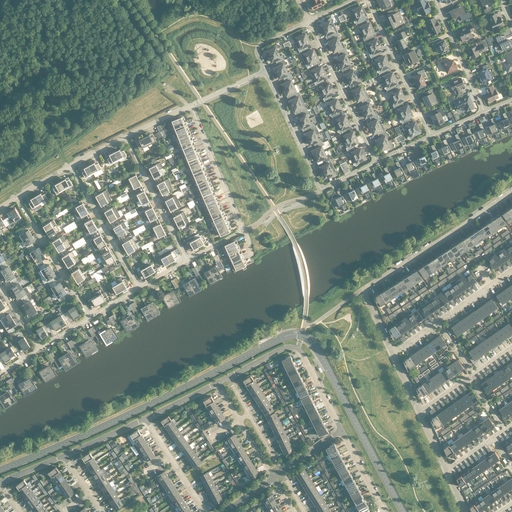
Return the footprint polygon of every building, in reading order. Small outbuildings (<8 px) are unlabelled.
[(322,5),(319,0),(311,0),(312,1),(313,2),(310,4),(313,10),(322,5)] [(389,0),(377,0),(378,1),(379,1),(380,3),(379,3),(382,9),(385,7),(386,9),(391,7),(389,0)] [(429,11),(431,10),(428,3),(427,4),(426,2),(425,2),(424,0),(420,0),(416,2),(417,4),(415,5),(418,12),(420,11),(422,16),(430,12),(429,11)] [(490,8),(493,6),(491,2),(493,1),(491,0),(479,0),(482,6),(485,5),(486,9),(484,10),(485,14),(491,11),(490,8)] [(449,11),(451,16),(452,16),(454,19),(454,18),(460,16),(462,21),(472,17),(469,12),(466,13),(462,5),(460,6),(458,6),(458,7),(450,10),(450,11),(449,11)] [(353,12),(355,16),(365,11),(363,8),(362,8),(361,6),(356,8),(350,9),(349,12),(351,13),(353,12)] [(366,15),(365,11),(355,16),(357,20),(354,20),(354,22),(356,24),(357,25),(364,21),(363,19),(366,17),(365,15),(366,15)] [(392,15),(392,13),(385,16),(389,24),(391,23),(393,27),(403,23),(398,12),(392,15)] [(493,30),(503,25),(500,18),(497,19),(495,14),(489,17),(491,22),(490,22),(493,30)] [(436,22),(434,17),(434,18),(427,21),(431,30),(430,31),(431,34),(432,34),(433,35),(440,31),(439,28),(440,27),(439,26),(440,25),(439,25),(438,24),(439,23),(438,23),(437,21),(436,22)] [(321,27),(323,31),(332,26),(331,22),(333,22),(333,19),(330,18),(326,22),(322,25),(323,27),(321,27)] [(365,24),(364,21),(357,25),(361,33),(363,32),(372,28),(371,24),(369,25),(368,23),(365,24)] [(334,25),(332,26),(323,31),(325,34),(326,34),(327,36),(330,34),(331,37),(339,33),(334,25)] [(471,25),(465,27),(464,27),(457,30),(459,33),(463,41),(473,37),(470,32),(473,31),(471,25)] [(374,31),(372,28),(363,32),(365,38),(363,39),(364,41),(372,38),(371,35),(373,34),(372,32),(374,31)] [(398,34),(400,39),(397,41),(398,45),(397,45),(399,49),(400,48),(400,49),(407,46),(403,38),(406,37),(403,31),(398,34)] [(297,39),(299,43),(308,38),(307,35),(305,36),(304,33),(300,36),(300,35),(293,36),(293,40),(295,41),(297,39)] [(339,33),(331,37),(332,40),(329,41),(330,43),(329,44),(331,47),(340,43),(338,37),(341,36),(339,33)] [(504,35),(499,37),(501,41),(502,43),(499,44),(503,51),(511,46),(511,45),(510,40),(506,41),(505,39),(506,39),(504,35)] [(310,42),(308,38),(299,43),(296,44),(300,53),(308,49),(307,46),(310,45),(309,42),(310,42)] [(373,40),(372,38),(364,41),(365,44),(365,45),(367,50),(380,44),(378,41),(377,41),(376,39),(373,40)] [(436,48),(439,47),(442,54),(446,53),(445,52),(449,50),(444,40),(441,41),(440,38),(433,41),(436,48)] [(476,47),(468,50),(469,54),(468,54),(470,59),(471,58),(479,55),(479,53),(485,50),(484,48),(488,46),(485,39),(476,43),(478,46),(476,47)] [(345,47),(342,42),(340,43),(331,47),(332,51),(334,50),(335,52),(338,51),(339,53),(346,50),(345,47)] [(267,54),(269,57),(278,53),(277,49),(279,48),(280,46),(276,44),(272,48),(272,49),(268,51),(269,53),(267,54)] [(381,48),(380,44),(367,50),(371,58),(372,58),(380,54),(378,52),(381,50),(380,48),(381,48)] [(426,53),(423,46),(419,48),(417,53),(418,54),(422,55),(426,53)] [(309,51),(308,49),(300,53),(304,61),(316,55),(315,51),(313,52),(312,50),(309,51)] [(347,51),(346,50),(339,53),(340,56),(337,57),(338,60),(337,60),(339,64),(348,59),(346,55),(349,55),(349,52),(347,51)] [(418,60),(414,50),(403,55),(405,60),(404,60),(406,65),(407,64),(408,65),(409,66),(412,64),(412,63),(418,60)] [(280,57),(278,53),(269,57),(270,60),(272,60),(273,62),(276,61),(277,63),(284,60),(284,59),(284,56),(282,55),(280,57)] [(381,57),(380,54),(372,58),(372,59),(372,62),(374,63),(376,61),(378,65),(387,61),(386,57),(385,58),(384,56),(381,57)] [(318,58),(316,55),(304,61),(308,69),(316,65),(315,62),(318,61),(316,59),(318,58)] [(457,69),(455,66),(456,65),(455,65),(454,63),(455,63),(455,62),(454,63),(453,60),(449,62),(448,58),(441,61),(445,70),(446,70),(447,73),(449,72),(450,73),(454,71),(453,70),(457,69)] [(351,65),(348,59),(339,64),(340,67),(342,66),(343,69),(346,67),(347,70),(354,66),(354,65),(353,63),(351,65)] [(285,61),(284,60),(277,63),(278,66),(275,67),(276,69),(275,70),(276,74),(286,69),(284,65),(287,65),(287,62),(285,61)] [(389,64),(387,61),(378,65),(380,69),(377,69),(377,72),(379,73),(379,74),(380,74),(387,71),(386,68),(389,67),(388,65),(389,64)] [(491,78),(491,77),(491,76),(491,74),(490,74),(489,73),(487,69),(490,68),(488,64),(482,67),(484,69),(479,71),(480,74),(479,76),(478,77),(481,84),(491,79),(491,78)] [(317,68),(316,65),(308,69),(312,77),(315,76),(324,71),(322,68),(321,68),(320,66),(317,68)] [(355,66),(354,66),(347,70),(348,72),(345,74),(346,76),(345,77),(347,80),(356,75),(353,70),(357,68),(355,66)] [(288,73),(286,69),(276,74),(278,77),(279,76),(280,79),(283,77),(284,80),(292,76),(291,75),(292,73),(290,71),(288,73)] [(426,76),(423,69),(417,72),(418,75),(413,78),(418,89),(426,85),(423,78),(426,76)] [(326,75),(324,71),(315,76),(317,81),(314,83),(315,86),(316,85),(324,81),(323,79),(325,77),(324,75),(326,75)] [(388,74),(387,71),(380,74),(379,74),(379,75),(380,78),(383,76),(386,82),(395,77),(394,74),(392,74),(391,72),(388,74)] [(358,79),(356,75),(347,80),(348,83),(350,83),(351,85),(353,84),(355,86),(362,83),(362,81),(362,79),(360,78),(358,79)] [(293,78),(292,76),(284,80),(286,83),(283,84),(284,86),(282,87),(284,90),(294,86),(291,79),(293,78)] [(397,81),(395,77),(386,82),(383,83),(385,86),(384,88),(387,90),(387,91),(395,87),(394,85),(396,84),(395,81),(397,81)] [(460,90),(459,88),(464,86),(461,78),(457,80),(456,79),(454,80),(454,81),(450,83),(453,91),(454,90),(457,97),(463,94),(460,90)] [(325,84),(324,81),(316,85),(317,86),(316,89),(319,90),(321,88),(322,92),(332,88),(330,84),(329,85),(328,83),(325,84)] [(363,84),(362,83),(355,86),(356,89),(353,90),(354,92),(353,93),(355,96),(364,92),(366,91),(365,88),(365,85),(363,84)] [(297,92),(294,86),(284,90),(286,94),(287,93),(288,95),(291,94),(292,96),(300,93),(299,92),(297,92)] [(498,94),(496,90),(495,91),(495,90),(494,91),(492,86),(486,88),(487,91),(488,92),(488,93),(486,94),(489,102),(498,98),(497,95),(498,94)] [(396,90),(395,87),(387,91),(386,91),(387,94),(391,93),(393,98),(403,94),(401,90),(400,91),(399,89),(396,90)] [(334,91),(332,88),(322,92),(325,98),(323,99),(324,101),(332,98),(331,95),(333,94),(332,92),(334,91)] [(437,103),(433,95),(434,94),(432,90),(431,91),(430,90),(424,93),(425,96),(424,100),(427,107),(437,103)] [(368,94),(366,91),(364,92),(355,96),(356,100),(358,99),(359,101),(361,100),(363,103),(370,99),(370,98),(370,95),(368,94)] [(303,101),(300,93),(292,96),(293,99),(290,100),(291,103),(290,103),(292,107),(303,101)] [(404,97),(403,94),(393,98),(391,99),(394,105),(393,105),(394,108),(395,108),(395,107),(402,104),(401,101),(404,100),(403,98),(404,97)] [(467,111),(474,108),(472,103),(471,103),(471,101),(469,96),(452,103),(456,110),(459,109),(460,109),(460,108),(464,107),(465,107),(467,111)] [(333,100),(332,98),(324,101),(325,103),(324,105),(327,106),(328,110),(330,109),(340,104),(338,100),(337,101),(336,99),(333,100)] [(371,100),(370,99),(363,103),(364,105),(361,107),(362,109),(361,109),(362,113),(372,108),(369,102),(371,100)] [(305,104),(303,101),(292,107),(293,110),(295,109),(296,112),(298,110),(300,113),(307,109),(307,108),(307,106),(305,104)] [(342,107),(340,104),(330,109),(332,112),(330,113),(329,115),(332,117),(332,118),(340,114),(339,112),(341,110),(340,108),(342,107)] [(404,107),(402,104),(395,107),(395,108),(395,109),(395,111),(397,113),(399,111),(401,115),(410,110),(409,107),(407,107),(406,105),(404,107)] [(374,112),(372,108),(362,113),(364,116),(365,116),(367,118),(369,116),(371,119),(378,115),(378,114),(378,112),(376,110),(374,112)] [(436,126),(448,120),(442,108),(435,111),(437,114),(431,116),(436,126)] [(308,111),(307,109),(300,113),(301,116),(298,117),(299,119),(298,120),(299,123),(309,119),(307,115),(310,114),(310,112),(308,111)] [(412,114),(410,110),(401,115),(403,119),(400,119),(400,122),(402,123),(402,124),(410,120),(409,118),(412,117),(411,114),(412,114)] [(503,120),(501,121),(497,123),(502,130),(507,128),(509,134),(511,132),(511,127),(505,112),(502,114),(505,120),(504,121),(503,120)] [(341,117),(340,114),(332,118),(333,119),(332,122),(335,123),(336,121),(338,125),(348,120),(346,117),(345,118),(344,115),(341,117)] [(379,117),(378,115),(371,119),(372,122),(369,123),(370,125),(369,126),(370,129),(380,125),(377,118),(379,117)] [(172,121),(174,126),(184,122),(182,117),(172,121)] [(492,125),(489,126),(485,128),(490,135),(495,133),(497,139),(502,137),(502,138),(493,118),(490,119),(493,125),(492,126),(492,125)] [(311,123),(309,119),(299,123),(301,127),(302,126),(303,128),(306,127),(307,129),(315,126),(314,125),(315,122),(313,121),(311,123)] [(350,124),(348,120),(338,125),(340,129),(338,129),(337,132),(340,133),(340,134),(348,130),(346,128),(349,127),(348,124),(350,124)] [(411,123),(410,120),(402,124),(403,125),(402,128),(405,129),(407,127),(408,131),(418,127),(416,123),(415,124),(414,122),(411,123)] [(186,127),(184,122),(174,126),(176,131),(186,127)] [(477,132),(473,133),(478,141),(480,140),(483,144),(485,143),(485,144),(490,142),(490,144),(491,143),(481,123),(478,124),(481,131),(480,131),(477,132)] [(386,132),(382,124),(380,125),(370,129),(372,133),(373,132),(374,134),(377,133),(378,135),(386,132)] [(316,126),(315,126),(307,129),(308,132),(306,133),(307,136),(305,136),(307,140),(317,135),(320,134),(316,126)] [(188,132),(186,127),(176,131),(178,136),(188,132)] [(420,130),(418,127),(408,131),(410,135),(408,136),(407,138),(410,140),(415,136),(415,135),(419,133),(418,131),(420,130)] [(468,136),(465,137),(461,139),(467,146),(471,144),(473,150),(478,148),(478,149),(479,149),(469,128),(466,130),(469,136),(468,137),(468,136)] [(349,133),(348,130),(340,134),(339,135),(341,137),(344,143),(346,141),(356,137),(354,133),(353,134),(352,132),(349,133)] [(190,137),(188,132),(178,136),(180,141),(190,137)] [(387,133),(386,132),(378,135),(380,138),(377,139),(378,142),(377,142),(378,146),(388,141),(386,137),(389,137),(389,134),(387,133)] [(456,141),(453,143),(449,144),(454,151),(459,149),(462,155),(466,153),(466,154),(467,154),(458,134),(455,135),(458,141),(456,142),(456,141)] [(149,135),(144,137),(148,146),(156,141),(153,135),(153,136),(150,137),(149,135)] [(318,139),(317,135),(307,140),(308,143),(310,142),(311,145),(314,143),(315,146),(323,142),(322,142),(322,141),(322,139),(320,137),(318,139)] [(148,146),(144,137),(139,140),(140,142),(137,143),(136,143),(140,150),(148,146)] [(192,142),(190,137),(180,141),(182,146),(192,142)] [(357,140),(356,137),(346,141),(349,147),(346,148),(347,151),(348,151),(356,147),(354,144),(357,143),(356,141),(357,140)] [(391,139),(388,141),(378,146),(380,149),(381,148),(382,151),(387,148),(387,149),(393,148),(394,144),(392,143),(391,139)] [(444,147),(441,148),(438,149),(443,157),(447,155),(450,160),(454,158),(455,160),(455,159),(446,139),(443,140),(446,147),(444,148),(444,147)] [(194,147),(192,142),(182,146),(184,151),(194,147)] [(323,142),(322,142),(323,142),(315,146),(316,149),(313,150),(314,152),(313,153),(315,156),(324,152),(322,146),(325,145),(323,142)] [(443,165),(434,145),(431,146),(434,152),(432,153),(432,152),(429,153),(433,161),(435,160),(438,166),(442,164),(443,165)] [(196,152),(194,147),(184,151),(186,156),(196,152)] [(357,149),(356,147),(348,151),(349,152),(348,154),(350,156),(352,154),(354,158),(364,153),(362,150),(361,150),(360,148),(357,149)] [(120,149),(114,152),(118,160),(127,156),(123,150),(121,152),(120,149)] [(420,158),(417,159),(414,160),(419,168),(424,166),(426,171),(431,169),(431,170),(422,150),(419,151),(422,158),(421,159),(420,158)] [(118,160),(114,152),(109,155),(110,157),(107,158),(110,164),(118,160)] [(198,157),(196,152),(186,156),(188,161),(198,157)] [(326,156),(324,152),(315,156),(316,160),(317,159),(318,161),(321,160),(322,163),(330,159),(330,158),(330,155),(328,154),(326,156)] [(365,157),(364,153),(354,158),(356,162),(354,162),(353,165),(356,166),(361,162),(361,161),(365,159),(364,157),(365,157)] [(419,176),(420,176),(410,156),(407,157),(410,163),(409,164),(408,163),(406,165),(409,172),(412,171),(414,177),(419,175),(419,176)] [(200,162),(198,157),(188,161),(190,167),(200,162)] [(334,167),(330,159),(322,163),(324,165),(321,166),(322,169),(321,169),(322,173),(334,167)] [(408,182),(408,181),(398,161),(395,163),(398,169),(397,170),(397,169),(394,170),(398,178),(400,177),(403,182),(407,180),(408,182)] [(161,162),(157,164),(149,168),(151,173),(160,169),(164,167),(161,162)] [(203,167),(200,162),(190,167),(192,172),(203,167)] [(94,163),(89,166),(93,173),(95,177),(103,173),(101,169),(98,163),(95,165),(94,163)] [(82,171),(82,172),(85,178),(93,173),(89,166),(84,168),(85,170),(82,172),(82,171)] [(205,172),(203,167),(192,172),(194,177),(205,172)] [(335,171),(334,167),(322,173),(324,176),(325,176),(326,178),(331,176),(337,175),(338,172),(335,171)] [(396,187),(386,167),(384,168),(387,175),(385,175),(382,176),(386,184),(388,182),(391,188),(395,186),(396,187)] [(162,175),(160,169),(151,173),(154,179),(162,175)] [(207,177),(205,172),(194,177),(196,182),(207,177)] [(373,180),(370,182),(368,183),(373,190),(377,188),(379,194),(384,192),(384,193),(385,193),(375,173),(372,174),(375,180),(374,181),(373,180)] [(128,179),(128,180),(125,181),(127,185),(131,184),(139,180),(136,175),(128,179)] [(209,182),(207,177),(196,182),(198,186),(209,182)] [(361,186),(359,187),(356,189),(361,196),(365,194),(368,199),(372,197),(373,199),(373,198),(363,178),(360,180),(363,186),(362,187),(361,186)] [(65,179),(60,182),(65,190),(73,185),(69,179),(66,181),(65,179)] [(160,190),(170,184),(171,184),(169,179),(157,185),(160,190)] [(141,185),(139,180),(131,184),(133,189),(141,185)] [(65,190),(60,182),(55,185),(56,187),(54,188),(53,188),(57,194),(65,190)] [(211,187),(209,182),(198,186),(200,191),(211,187)] [(173,190),(170,184),(160,190),(162,195),(173,190)] [(350,192),(347,193),(344,195),(349,202),(353,200),(356,205),(360,203),(361,204),(351,184),(348,186),(351,192),(350,193),(350,192)] [(213,192),(211,187),(200,191),(203,197),(213,192)] [(98,201),(109,195),(110,195),(107,190),(95,196),(98,201)] [(338,198),(335,199),(332,200),(338,207),(342,205),(344,211),(349,209),(349,210),(350,210),(340,190),(337,191),(340,198),(338,198)] [(136,195),(139,200),(147,196),(144,191),(136,195)] [(215,197),(213,192),(203,197),(205,202),(215,197)] [(41,193),(36,196),(40,204),(48,199),(44,193),(45,194),(42,195),(41,193)] [(112,200),(109,195),(98,201),(101,206),(112,200)] [(165,201),(168,206),(179,201),(176,195),(165,201)] [(40,204),(36,196),(31,199),(32,201),(29,203),(29,202),(29,203),(32,208),(32,209),(40,204)] [(149,202),(147,196),(139,200),(141,206),(149,202)] [(218,202),(215,197),(205,202),(207,207),(218,202)] [(181,206),(179,201),(168,206),(170,211),(181,206)] [(220,207),(218,202),(207,207),(209,211),(220,207)] [(75,207),(78,213),(86,208),(83,203),(75,207)] [(56,210),(53,212),(55,216),(61,212),(57,206),(54,208),(56,210)] [(104,212),(107,217),(118,211),(115,206),(104,212)] [(152,207),(141,213),(144,218),(155,213),(152,207)] [(222,212),(220,207),(209,211),(212,216),(222,212)] [(13,216),(7,220),(10,224),(12,227),(13,227),(14,228),(15,227),(15,225),(13,223),(21,218),(15,208),(9,212),(11,215),(12,215),(13,216)] [(86,208),(78,213),(75,214),(78,219),(89,213),(86,208)] [(511,219),(511,218),(506,210),(507,211),(504,213),(504,212),(502,213),(502,214),(502,215),(508,223),(511,219)] [(121,216),(118,211),(107,217),(110,222),(121,216)] [(173,217),(176,222),(187,217),(184,212),(173,217)] [(224,217),(222,212),(212,216),(214,221),(224,217)] [(155,213),(144,218),(147,223),(158,218),(155,213)] [(495,218),(501,227),(506,224),(501,216),(501,215),(500,216),(500,215),(499,215),(500,215),(498,216),(498,217),(496,219),(495,218)] [(189,222),(187,217),(176,222),(179,228),(189,222)] [(226,222),(224,217),(214,221),(216,226),(226,222)] [(501,227),(495,218),(493,219),(494,220),(491,222),(491,221),(497,230),(501,227)] [(84,223),(87,229),(95,224),(92,219),(84,223)] [(47,220),(41,224),(46,231),(54,227),(56,225),(53,220),(51,222),(49,223),(47,220)] [(121,223),(113,228),(116,233),(124,229),(127,227),(129,225),(127,221),(124,223),(124,222),(121,223)] [(497,230),(491,221),(490,221),(491,221),(489,222),(489,223),(487,225),(486,224),(492,233),(497,230)] [(229,226),(226,222),(216,226),(218,231),(229,226)] [(95,224),(87,229),(84,230),(87,236),(91,234),(90,233),(98,229),(95,224)] [(160,224),(152,228),(155,233),(163,229),(160,224)] [(492,233),(486,224),(484,225),(485,226),(482,228),(482,227),(488,236),(492,233)] [(54,227),(46,231),(49,236),(60,230),(56,225),(54,227)] [(231,232),(229,226),(218,231),(220,236),(231,232)] [(488,236),(482,227),(481,227),(482,227),(480,228),(480,229),(478,230),(477,230),(483,239),(488,236)] [(124,229),(116,233),(119,238),(127,234),(124,229)] [(155,233),(152,235),(155,239),(157,238),(158,238),(166,234),(163,229),(155,233)] [(19,235),(22,241),(32,235),(28,230),(25,232),(26,232),(24,233),(24,232),(19,235)] [(483,239),(477,230),(475,231),(476,232),(473,233),(472,233),(479,242),(483,239)] [(479,242),(472,233),(471,234),(471,235),(469,236),(468,236),(474,245),(479,242)] [(198,234),(193,236),(199,247),(204,244),(203,242),(205,240),(206,241),(202,234),(200,236),(198,234)] [(35,241),(32,235),(22,241),(20,242),(24,247),(31,243),(30,242),(31,242),(32,242),(35,241)] [(63,235),(60,237),(52,242),(56,247),(66,240),(63,235)] [(90,241),(93,246),(104,240),(101,235),(90,241)] [(199,247),(193,236),(188,239),(189,242),(186,243),(190,250),(190,249),(192,248),(194,250),(199,247)] [(474,245),(468,236),(466,237),(467,238),(464,239),(463,239),(470,248),(474,245)] [(133,238),(130,239),(122,244),(125,249),(136,243),(133,238)] [(470,248),(463,239),(462,240),(462,241),(460,242),(459,241),(459,242),(465,251),(470,248)] [(69,245),(66,240),(56,247),(59,252),(69,245)] [(106,245),(104,240),(93,246),(96,251),(106,245)] [(224,245),(227,250),(237,246),(235,241),(224,245)] [(465,251),(459,242),(459,243),(457,244),(456,244),(454,245),(460,254),(465,251)] [(138,248),(136,243),(125,249),(128,254),(138,248)] [(460,254),(454,245),(455,246),(452,247),(452,246),(450,248),(456,257),(460,254)] [(239,251),(237,246),(227,250),(229,255),(239,251)] [(31,260),(33,258),(42,253),(39,247),(36,249),(36,250),(35,251),(35,250),(27,254),(31,260)] [(511,256),(506,247),(501,250),(508,260),(508,259),(510,258),(509,257),(511,256)] [(456,257),(450,248),(450,249),(448,250),(447,249),(445,251),(451,260),(456,257)] [(170,250),(164,253),(170,263),(175,260),(174,258),(177,256),(177,257),(174,250),(171,252),(170,250)] [(508,260),(501,250),(497,254),(503,263),(504,263),(503,262),(505,261),(507,259),(508,260)] [(73,251),(70,253),(62,257),(65,263),(73,258),(76,256),(73,251)] [(110,251),(102,255),(99,257),(102,262),(112,256),(110,251)] [(242,255),(239,251),(229,255),(231,260),(242,255)] [(451,260),(445,251),(446,252),(443,253),(443,252),(441,254),(441,253),(441,254),(447,263),(451,260)] [(46,258),(42,253),(33,258),(36,264),(41,261),(41,260),(42,259),(43,260),(46,258)] [(161,258),(156,261),(159,266),(164,264),(165,266),(170,263),(164,253),(159,255),(161,258)] [(447,263),(441,254),(441,255),(439,256),(438,255),(436,257),(436,256),(436,257),(442,266),(447,263)] [(503,263),(497,254),(493,257),(499,266),(501,264),(500,264),(503,262),(503,263)] [(244,260),(242,255),(231,260),(234,265),(244,260)] [(115,261),(112,256),(102,262),(105,267),(106,266),(115,261)] [(442,266),(436,257),(437,257),(434,259),(434,258),(432,260),(432,259),(438,269),(442,266)] [(499,266),(493,257),(488,260),(494,268),(494,269),(495,269),(497,267),(496,267),(498,265),(499,266)] [(76,263),(73,258),(65,263),(68,268),(76,263)] [(438,269),(432,259),(431,260),(432,260),(430,262),(429,261),(427,263),(427,262),(433,272),(438,269)] [(246,265),(244,260),(234,265),(236,270),(246,265)] [(149,261),(144,264),(145,267),(150,274),(155,271),(151,264),(149,261)] [(210,270),(216,281),(218,280),(220,279),(219,277),(220,276),(219,274),(218,271),(224,267),(220,261),(216,263),(219,267),(215,270),(214,268),(212,269),(210,270)] [(433,272),(427,262),(427,263),(428,263),(425,265),(425,264),(423,265),(429,275),(433,272)] [(140,270),(137,271),(141,277),(144,275),(145,277),(150,274),(145,267),(144,264),(139,267),(140,270)] [(40,270),(44,276),(53,270),(49,265),(47,267),(46,268),(45,267),(40,270)] [(429,275),(423,265),(422,266),(423,266),(421,268),(420,267),(418,268),(418,269),(418,270),(419,270),(424,278),(429,275)] [(0,271),(0,272),(3,277),(12,271),(9,266),(4,269),(4,270),(3,270),(0,271)] [(71,273),(74,278),(82,273),(79,268),(71,273)] [(56,276),(53,270),(44,276),(47,281),(52,278),(51,278),(53,277),(53,278),(56,276)] [(216,281),(210,270),(208,271),(206,272),(207,274),(205,275),(207,276),(206,276),(208,280),(209,280),(210,282),(211,281),(212,283),(214,282),(216,281)] [(417,271),(416,270),(414,271),(414,272),(412,274),(411,273),(417,282),(422,279),(417,271),(417,270),(417,271)] [(15,277),(12,271),(3,277),(6,282),(9,281),(9,280),(10,279),(11,280),(15,277)] [(85,279),(82,273),(74,278),(78,283),(85,279)] [(417,282),(411,273),(409,274),(410,275),(407,276),(413,285),(417,282)] [(470,273),(465,276),(472,285),(471,284),(474,283),(476,282),(476,281),(470,273)] [(413,285),(407,276),(405,277),(405,278),(403,279),(402,278),(402,279),(408,288),(413,285)] [(472,285),(465,276),(461,279),(467,288),(467,287),(469,286),(470,286),(471,285),(472,285)] [(116,281),(117,283),(122,291),(127,288),(126,286),(128,284),(128,285),(129,285),(125,279),(122,280),(121,278),(116,281)] [(191,280),(189,281),(195,292),(197,291),(199,290),(198,288),(199,287),(198,286),(199,286),(196,282),(195,280),(194,281),(193,279),(191,280)] [(408,288),(402,279),(400,280),(401,281),(398,282),(398,281),(404,291),(408,288)] [(467,288),(461,279),(456,282),(463,291),(462,290),(465,289),(467,288)] [(195,292),(189,281),(187,282),(187,283),(185,284),(186,285),(185,286),(186,288),(185,288),(187,292),(188,292),(189,294),(190,293),(191,294),(193,293),(195,292)] [(404,291),(398,281),(397,282),(398,282),(396,283),(396,284),(394,285),(393,284),(399,294),(404,291)] [(51,288),(54,293),(63,288),(60,282),(57,284),(58,285),(56,286),(56,285),(51,288)] [(463,291),(456,282),(452,285),(458,294),(459,294),(458,294),(460,292),(461,293),(463,291)] [(10,289),(14,294),(23,289),(19,283),(15,286),(15,287),(14,288),(13,287),(10,289)] [(122,291),(117,283),(112,286),(117,294),(122,291)] [(399,294),(393,284),(393,285),(391,286),(391,287),(389,288),(389,287),(388,287),(394,297),(399,294)] [(458,294),(452,285),(448,288),(454,298),(454,297),(456,295),(456,296),(458,294),(458,295),(458,294)] [(25,287),(23,289),(14,294),(17,300),(20,298),(20,297),(21,296),(22,297),(29,292),(25,287)] [(394,297),(388,287),(388,288),(386,289),(387,289),(385,291),(384,290),(390,300),(394,297)] [(67,293),(63,288),(54,293),(58,299),(62,296),(62,295),(63,294),(64,295),(67,293)] [(454,298),(448,288),(443,292),(450,301),(449,300),(451,298),(452,299),(454,298)] [(511,297),(506,289),(501,293),(507,300),(511,297)] [(94,293),(96,296),(101,304),(106,301),(100,290),(94,293)] [(391,301),(390,300),(384,290),(382,292),(380,294),(385,303),(386,304),(391,301)] [(170,292),(168,293),(174,304),(176,303),(178,302),(177,300),(179,299),(178,298),(178,297),(176,294),(175,294),(174,292),(173,293),(172,291),(170,292)] [(450,301),(443,292),(439,295),(445,304),(445,303),(447,301),(448,302),(449,301),(450,301)] [(174,304),(168,293),(166,294),(164,296),(165,297),(164,298),(165,300),(167,304),(168,306),(170,305),(171,306),(172,305),(174,304)] [(507,300),(501,293),(496,296),(502,304),(507,300)] [(385,303),(380,294),(375,297),(376,299),(375,300),(374,298),(378,307),(385,303)] [(445,304),(439,295),(434,298),(441,307),(440,306),(443,304),(443,305),(445,304)] [(101,304),(96,296),(88,301),(90,305),(92,307),(92,306),(94,305),(96,307),(101,304)] [(441,307),(434,298),(430,301),(436,310),(437,310),(436,309),(438,307),(439,308),(441,307)] [(492,299),(487,303),(492,310),(497,307),(492,299)] [(21,306),(25,312),(34,306),(30,301),(26,304),(25,305),(24,304),(21,306)] [(436,310),(430,301),(425,304),(432,313),(431,312),(434,311),(436,310)] [(149,304),(147,305),(153,316),(155,315),(157,314),(156,312),(158,311),(157,310),(157,309),(155,306),(154,304),(152,305),(151,303),(149,305),(149,304)] [(492,310),(487,303),(482,306),(488,313),(492,310)] [(67,308),(72,315),(73,314),(74,316),(73,316),(74,319),(80,316),(78,312),(78,311),(77,311),(77,310),(74,304),(67,308)] [(432,313),(425,304),(421,307),(427,316),(428,316),(427,315),(429,314),(430,314),(432,313)] [(153,316),(147,305),(145,306),(145,307),(144,308),(145,309),(143,310),(144,312),(146,316),(147,318),(149,317),(150,318),(152,317),(153,316)] [(37,311),(34,306),(25,312),(28,317),(31,315),(31,314),(32,314),(37,311)] [(488,313),(482,306),(478,309),(484,317),(488,313)] [(427,316),(421,307),(417,310),(423,319),(423,318),(425,317),(425,318),(427,316)] [(484,317),(478,309),(474,312),(479,320),(484,317)] [(423,319),(417,310),(412,313),(419,323),(419,322),(418,322),(420,320),(421,321),(423,319),(423,320),(423,319)] [(479,320),(474,312),(469,315),(475,323),(479,320)] [(54,316),(56,318),(61,327),(67,324),(65,321),(64,322),(63,320),(64,320),(60,313),(54,316)] [(419,323),(412,313),(408,317),(414,326),(414,325),(416,323),(416,324),(418,322),(418,323),(419,323)] [(9,314),(6,316),(7,316),(5,317),(5,316),(0,319),(4,325),(13,319),(9,314)] [(475,323),(469,315),(465,318),(470,326),(475,323)] [(128,317),(126,318),(133,329),(135,328),(135,327),(136,326),(135,325),(137,324),(136,322),(134,318),(133,316),(131,317),(130,316),(128,317)] [(414,326),(408,317),(403,320),(410,329),(409,328),(412,326),(412,327),(414,326)] [(61,327),(56,318),(50,322),(53,327),(54,326),(55,327),(54,328),(56,331),(61,327)] [(133,329),(126,318),(125,319),(123,320),(124,322),(122,323),(123,325),(125,328),(126,330),(128,329),(129,331),(131,330),(133,329)] [(470,326),(465,318),(460,321),(466,329),(470,326)] [(16,325),(13,319),(4,325),(7,330),(12,327),(11,326),(12,326),(13,326),(16,325)] [(410,329),(403,320),(399,323),(405,332),(406,332),(405,331),(407,329),(408,330),(410,329)] [(466,329),(460,321),(456,324),(462,332),(466,329)] [(405,332),(399,323),(394,326),(400,334),(402,333),(403,333),(405,332)] [(462,332),(456,324),(452,327),(450,325),(451,325),(450,325),(447,327),(453,335),(455,333),(457,335),(462,332)] [(48,336),(46,333),(45,333),(44,332),(45,331),(42,325),(35,329),(39,334),(39,335),(40,335),(42,339),(48,336)] [(400,334),(394,326),(389,330),(393,339),(392,337),(394,335),(396,337),(400,334)] [(510,336),(504,327),(500,330),(506,339),(508,337),(507,337),(509,335),(510,336)] [(107,329),(106,330),(112,341),(114,340),(116,339),(115,337),(116,336),(115,334),(113,330),(113,331),(112,329),(110,330),(109,328),(107,329)] [(112,341),(106,330),(104,331),(102,332),(103,334),(101,335),(103,337),(102,337),(105,341),(105,340),(106,342),(108,341),(109,343),(110,342),(112,341)] [(506,339),(500,330),(495,333),(501,342),(502,342),(501,342),(503,340),(505,338),(506,339)] [(501,342),(495,333),(491,336),(497,345),(499,343),(498,343),(501,341),(501,342)] [(440,335),(436,339),(441,347),(446,343),(440,335)] [(497,345),(491,336),(486,339),(493,348),(494,347),(494,346),(496,344),(497,345)] [(24,337),(18,341),(17,342),(16,339),(12,342),(14,345),(17,349),(22,346),(23,347),(22,348),(24,351),(30,347),(28,343),(27,343),(27,342),(24,337)] [(72,339),(70,341),(75,349),(77,347),(77,346),(80,344),(75,337),(72,339)] [(441,347),(436,339),(431,342),(437,350),(441,347)] [(493,348),(486,339),(482,343),(488,351),(490,350),(490,349),(492,347),(492,348),(493,348)] [(87,342),(85,343),(92,353),(93,352),(95,351),(94,349),(96,348),(95,346),(93,343),(92,341),(90,342),(89,341),(87,342)] [(437,350),(431,342),(427,345),(432,353),(437,350)] [(92,353),(85,343),(83,344),(82,345),(83,347),(81,348),(82,349),(82,350),(84,353),(85,355),(87,354),(88,355),(90,354),(92,353)] [(488,351),(482,343),(478,346),(484,354),(486,353),(485,352),(487,351),(488,351)] [(432,353),(427,345),(422,348),(428,356),(432,353)] [(484,354),(478,346),(473,349),(479,357),(481,356),(481,355),(483,354),(484,354)] [(11,347),(5,350),(11,359),(17,356),(15,353),(14,353),(13,352),(14,351),(11,347)] [(11,359),(5,350),(4,348),(0,350),(0,353),(3,358),(4,358),(5,359),(4,360),(6,363),(11,359)] [(428,356),(422,348),(418,351),(423,359),(428,356)] [(479,357),(473,349),(469,352),(470,354),(468,356),(473,364),(477,362),(476,362),(475,360),(477,359),(476,358),(479,357),(479,358),(479,357)] [(423,359),(418,351),(413,354),(419,362),(423,359)] [(66,354),(65,355),(71,366),(73,365),(75,364),(74,362),(75,361),(74,359),(72,356),(71,354),(69,355),(68,353),(66,354)] [(419,362),(413,354),(409,357),(415,365),(419,362)] [(71,366),(65,355),(63,356),(61,358),(62,359),(60,360),(62,362),(64,366),(65,367),(67,366),(68,368),(70,367),(71,366)] [(286,358),(286,359),(282,361),(285,366),(293,362),(291,356),(290,355),(286,358)] [(415,365),(409,357),(404,361),(406,363),(405,364),(403,361),(407,370),(408,370),(415,365)] [(457,360),(453,363),(459,372),(459,371),(461,369),(461,370),(463,369),(464,369),(463,368),(457,360)] [(296,367),(293,362),(285,366),(287,371),(296,367)] [(459,372),(453,363),(448,366),(454,375),(455,375),(454,374),(456,372),(457,373),(459,372)] [(46,367),(44,368),(51,379),(53,378),(54,376),(53,375),(55,374),(54,372),(52,368),(51,367),(49,368),(48,366),(46,367)] [(454,375),(448,366),(444,369),(450,378),(450,377),(452,375),(452,376),(454,375)] [(511,375),(511,371),(508,366),(503,369),(509,377),(511,375)] [(298,372),(296,367),(287,371),(290,377),(298,372)] [(51,379),(44,368),(42,369),(43,369),(41,370),(42,372),(40,373),(41,375),(43,379),(43,378),(45,380),(46,379),(47,381),(49,380),(51,379)] [(450,378),(444,369),(440,372),(446,381),(445,380),(448,379),(450,378)] [(509,377),(503,369),(499,372),(505,380),(509,377)] [(301,377),(298,372),(290,377),(292,382),(301,377)] [(446,381),(440,372),(435,376),(441,384),(441,383),(443,382),(444,382),(445,381),(446,381)] [(505,380),(499,372),(495,375),(500,383),(505,380)] [(246,385),(255,379),(252,375),(251,376),(250,375),(247,377),(247,378),(243,380),(246,385)] [(500,383),(495,375),(490,378),(496,386),(500,383)] [(441,384),(435,376),(431,379),(437,387),(436,386),(439,385),(439,386),(441,384)] [(304,383),(301,377),(292,382),(295,387),(304,383)] [(496,386),(490,378),(486,381),(492,389),(496,386)] [(26,380),(24,381),(31,392),(32,391),(32,390),(34,389),(33,388),(35,386),(34,385),(32,381),(31,381),(30,379),(29,381),(27,379),(26,380)] [(257,384),(255,379),(246,385),(249,389),(257,384)] [(437,387),(431,379),(426,382),(432,390),(433,390),(432,389),(434,388),(435,389),(437,387)] [(31,392),(24,381),(22,382),(20,383),(22,385),(20,386),(21,388),(23,391),(24,393),(26,392),(27,394),(29,393),(31,392)] [(492,389),(486,381),(481,384),(487,393),(492,389)] [(432,390),(426,382),(422,385),(427,393),(430,391),(430,392),(432,390),(432,391),(432,390)] [(306,388),(304,383),(295,387),(298,392),(306,388)] [(260,388),(257,384),(249,389),(252,393),(260,388)] [(427,393),(422,385),(416,389),(420,398),(419,395),(421,394),(423,396),(427,393)] [(263,392),(260,388),(252,393),(254,398),(263,392)] [(309,393),(306,388),(298,392),(300,397),(309,393)] [(472,391),(467,394),(473,403),(478,399),(472,391)] [(5,393),(4,394),(11,405),(12,404),(12,403),(14,402),(13,401),(15,399),(13,398),(14,398),(11,394),(10,393),(8,394),(7,392),(5,393)] [(266,396),(263,392),(254,398),(257,402),(266,396)] [(11,405),(4,394),(2,395),(0,396),(1,398),(0,399),(1,401),(3,405),(4,406),(6,405),(7,407),(9,406),(11,405)] [(473,403),(467,394),(463,397),(468,406),(473,403)] [(312,400),(310,395),(301,399),(304,404),(312,400)] [(202,401),(205,406),(214,401),(211,396),(207,399),(206,398),(203,400),(203,401),(202,401)] [(269,401),(266,396),(257,402),(260,406),(269,401)] [(468,406),(463,397),(458,400),(464,409),(468,406)] [(315,405),(312,400),(304,404),(306,410),(315,405)] [(464,409),(458,400),(454,404),(460,412),(464,409)] [(217,405),(214,401),(205,406),(208,410),(217,405)] [(271,405),(269,401),(260,406),(263,411),(271,405)] [(460,412),(454,404),(449,407),(455,415),(460,412)] [(219,409),(217,405),(208,410),(210,415),(219,409)] [(271,405),(263,411),(266,415),(270,412),(274,410),(271,406),(271,405)] [(317,410),(315,405),(306,410),(309,415),(317,410)] [(509,413),(504,406),(499,410),(504,417),(509,413)] [(455,415),(449,407),(445,410),(451,418),(455,415)] [(222,414),(219,409),(210,415),(213,419),(222,414)] [(320,416),(317,410),(309,415),(311,420),(320,416)] [(451,418),(445,410),(441,413),(446,421),(451,418)] [(271,414),(267,417),(269,422),(278,417),(277,417),(275,413),(271,415),(271,414)] [(446,421),(441,413),(436,416),(442,424),(446,421)] [(225,418),(222,414),(213,419),(216,424),(225,418)] [(161,421),(164,425),(171,420),(168,415),(161,421)] [(322,421),(320,416),(311,420),(314,425),(322,421)] [(442,424),(436,416),(431,419),(433,421),(432,422),(431,420),(430,420),(435,430),(435,429),(442,424)] [(280,422),(278,417),(269,422),(271,426),(280,422)] [(488,417),(483,421),(488,428),(493,424),(488,417)] [(174,424),(171,420),(164,425),(167,429),(174,424)] [(325,426),(322,421),(314,425),(317,430),(325,426)] [(488,428),(483,421),(478,424),(483,431),(488,428)] [(283,426),(280,422),(271,426),(273,431),(283,426)] [(177,428),(174,424),(167,429),(170,434),(177,428)] [(483,431),(478,424),(473,428),(478,435),(483,431)] [(285,431),(283,426),(273,431),(276,435),(285,431)] [(328,431),(325,426),(317,430),(319,436),(323,434),(324,434),(329,432),(328,431)] [(180,432),(177,428),(170,434),(173,438),(180,432)] [(478,435),(473,428),(468,431),(473,438),(478,435)] [(130,435),(133,439),(141,434),(138,430),(130,435)] [(287,436),(285,431),(276,435),(278,440),(287,436)] [(473,438),(468,431),(463,435),(468,442),(473,438)] [(183,436),(180,432),(173,438),(176,442),(183,436)] [(144,438),(141,434),(133,439),(136,444),(144,438)] [(237,439),(234,434),(226,440),(229,444),(237,439)] [(468,442),(463,435),(458,438),(463,445),(468,442)] [(186,441),(183,436),(176,442),(179,446),(186,441)] [(289,440),(287,436),(278,440),(280,445),(289,440)] [(146,443),(144,438),(136,444),(133,445),(136,449),(146,443)] [(463,445),(458,438),(453,442),(458,449),(463,445)] [(240,443),(237,439),(229,444),(231,449),(240,443)] [(292,445),(289,440),(280,445),(282,449),(292,445)] [(189,445),(186,441),(179,446),(182,450),(189,445)] [(458,449),(453,442),(449,445),(454,452),(458,449)] [(149,447),(146,443),(136,449),(139,454),(141,452),(149,447)] [(243,448),(240,443),(231,449),(234,453),(243,448)] [(330,446),(330,447),(326,449),(329,454),(337,450),(334,444),(335,444),(334,443),(330,446)] [(192,449),(189,445),(182,450),(185,454),(192,449)] [(294,450),(292,445),(282,449),(282,450),(282,449),(285,454),(294,450)] [(454,452),(449,445),(443,449),(447,457),(454,452)] [(152,451),(149,447),(141,452),(144,456),(152,451)] [(245,452),(243,448),(234,453),(232,454),(234,459),(236,457),(245,452)] [(195,453),(192,449),(185,454),(188,459),(195,453)] [(340,455),(337,450),(329,454),(332,459),(340,455)] [(155,456),(152,451),(144,456),(142,458),(144,463),(155,456)] [(82,457),(85,462),(93,457),(90,452),(82,457)] [(248,456),(245,452),(236,457),(239,462),(248,456)] [(495,452),(491,455),(496,462),(500,459),(495,452)] [(198,457),(195,453),(188,459),(191,463),(198,457)] [(343,460),(340,455),(332,459),(334,464),(343,460)] [(496,462),(491,455),(487,458),(492,465),(496,462)] [(250,461),(248,456),(239,462),(242,466),(250,461)] [(95,461),(93,457),(85,462),(87,466),(95,461)] [(201,462),(198,457),(191,463),(194,467),(201,462)] [(492,465),(487,458),(483,461),(488,468),(492,465)] [(345,465),(343,460),(334,464),(337,469),(345,465)] [(98,465),(95,461),(87,466),(90,470),(98,465)] [(253,465),(250,461),(242,466),(244,470),(253,465)] [(488,468),(483,461),(478,464),(483,471),(488,468)] [(483,471),(478,464),(474,467),(479,474),(483,471)] [(101,470),(98,465),(90,470),(93,475),(101,470)] [(256,469),(253,465),(244,470),(247,475),(256,469)] [(348,470),(345,465),(337,469),(340,474),(348,470)] [(48,472),(51,477),(59,471),(56,467),(48,472)] [(479,474),(474,467),(470,470),(475,477),(479,474)] [(103,468),(101,470),(93,475),(96,479),(106,472),(103,468)] [(259,474),(256,469),(247,475),(250,479),(259,474)] [(299,479),(308,474),(305,469),(296,475),(299,479)] [(351,475),(348,470),(340,474),(343,479),(351,475)] [(475,477),(470,470),(466,473),(471,480),(475,477)] [(62,475),(59,471),(51,477),(54,481),(62,475)] [(168,476),(165,471),(155,478),(158,482),(160,481),(168,476)] [(109,477),(106,472),(96,479),(98,483),(106,478),(109,477)] [(210,477),(208,472),(200,476),(202,481),(210,477)] [(471,480),(466,473),(462,476),(467,483),(471,480)] [(311,478),(308,474),(299,479),(302,484),(311,478)] [(65,479),(62,475),(54,481),(57,485),(65,479)] [(354,480),(351,475),(343,479),(345,485),(354,480)] [(170,480),(168,476),(160,481),(163,485),(170,480)] [(467,483),(462,476),(457,479),(461,487),(467,483)] [(213,481),(210,477),(202,481),(205,486),(213,481)] [(109,483),(106,478),(98,483),(101,488),(109,483)] [(313,483),(311,478),(302,484),(304,488),(313,483)] [(68,484),(65,479),(57,485),(60,489),(68,484)] [(24,480),(18,484),(16,486),(19,489),(27,484),(24,480)] [(173,484),(170,480),(163,485),(165,489),(173,484)] [(356,485),(354,480),(345,485),(348,490),(356,485)] [(215,486),(213,481),(205,486),(207,490),(215,486)] [(112,487),(109,483),(101,488),(104,492),(112,487)] [(316,487),(313,483),(304,488),(307,492),(316,487)] [(30,487),(27,484),(19,489),(22,493),(30,487)] [(71,488),(68,484),(60,489),(63,493),(71,488)] [(176,489),(173,484),(165,489),(168,494),(176,489)] [(509,491),(504,484),(500,486),(505,494),(509,491)] [(359,490),(356,485),(348,490),(351,495),(359,490)] [(218,490),(215,486),(207,490),(209,495),(218,490)] [(505,494),(500,486),(496,489),(501,496),(505,494)] [(32,491),(30,487),(22,493),(24,497),(32,491)] [(115,491),(112,487),(104,492),(107,496),(115,491)] [(319,491),(316,487),(307,492),(310,497),(319,491)] [(74,492),(71,488),(63,493),(66,498),(74,492)] [(179,493),(176,489),(168,494),(171,498),(179,493)] [(501,496),(496,489),(492,492),(497,499),(501,496)] [(117,490),(115,491),(107,496),(110,501),(117,496),(120,494),(117,490)] [(220,495),(218,490),(209,495),(212,499),(220,495)] [(362,495),(359,490),(351,495),(353,500),(362,495)] [(35,494),(32,491),(24,497),(27,500),(35,494)] [(321,496),(319,491),(310,497),(313,501),(321,496)] [(497,499),(492,492),(487,495),(492,502),(497,499)] [(182,497),(179,493),(171,498),(174,502),(182,497)] [(38,498),(35,494),(27,500),(30,504),(38,498)] [(222,500),(220,495),(212,499),(214,504),(222,500)] [(263,500),(265,505),(274,499),(271,495),(263,500)] [(365,500),(362,495),(353,500),(356,505),(365,500)] [(492,502),(487,495),(483,498),(488,505),(492,502)] [(120,500),(117,496),(110,501),(112,505),(120,500)] [(324,500),(321,496),(313,501),(315,506),(324,500)] [(184,502),(182,497),(174,502),(176,507),(184,502)] [(40,501),(38,498),(30,504),(32,507),(40,501)] [(123,498),(120,500),(112,505),(115,509),(125,503),(125,502),(123,498)] [(488,505),(483,498),(479,501),(484,508),(488,505)] [(277,504),(274,499),(265,505),(268,509),(277,504)] [(327,504),(324,500),(315,506),(318,510),(327,504)] [(367,505),(365,500),(356,505),(359,510),(367,505)] [(43,505),(40,501),(32,507),(35,511),(43,505)] [(484,508),(479,501),(475,504),(480,511),(484,508)] [(187,506),(184,502),(176,507),(179,511),(187,506)]
